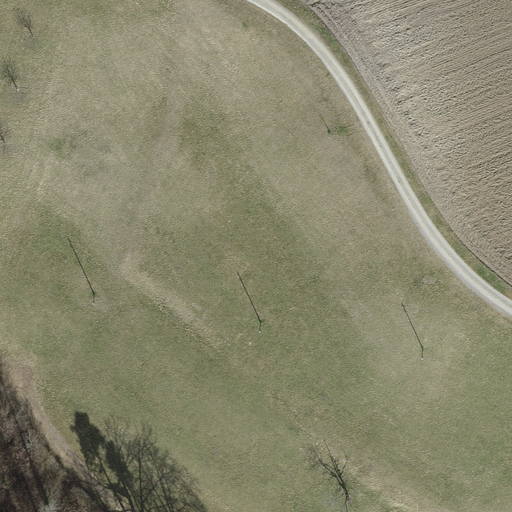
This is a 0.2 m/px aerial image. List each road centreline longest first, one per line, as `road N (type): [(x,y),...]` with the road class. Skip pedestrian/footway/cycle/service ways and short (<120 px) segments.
road 1 (track): [(511,314),(483,298),(419,226),(317,45),(256,0)]
road 2 (track): [(8,379),(117,511)]
